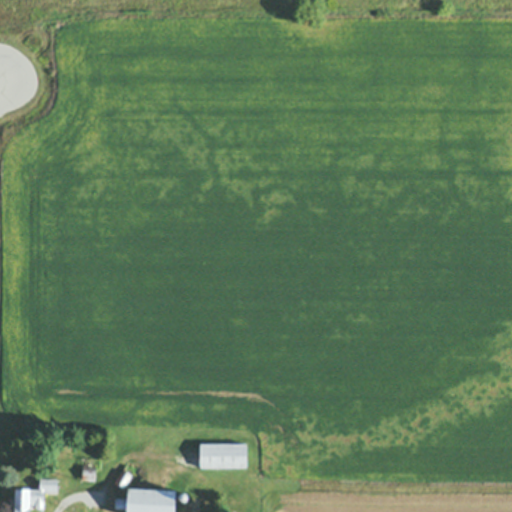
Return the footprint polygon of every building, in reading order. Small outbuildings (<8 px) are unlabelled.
[(249,444),(249,467),(202,467),(202,445),(249,444)] [(95,481),(82,480),(84,458),(101,459),(101,468),(96,468),(95,481)] [(132,480),(129,478),(123,487),(115,482),(128,462),(139,469),(132,480)] [(40,489),(40,478),(57,479),(57,491),(44,491),(43,508),(36,508),(36,505),(31,505),(30,511),(15,511),(15,507),(10,507),(11,497),(15,497),(15,488),(40,489)] [(129,488),(176,490),(175,511),(127,511),(127,509),(115,508),(115,498),(128,499),(129,488)]
